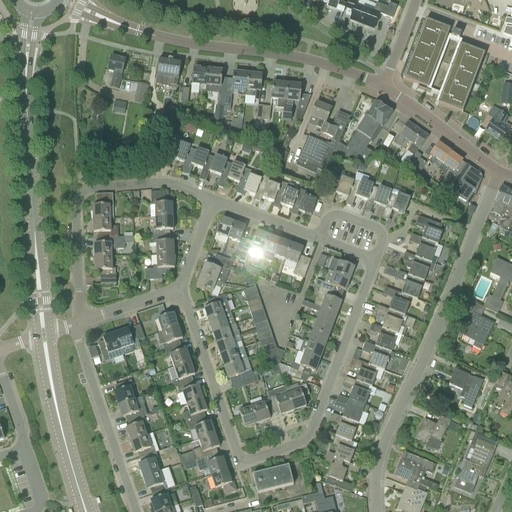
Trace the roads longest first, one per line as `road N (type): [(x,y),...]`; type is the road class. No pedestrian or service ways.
road 1 (residential): [(375,262),(308,440),(240,463),(178,290)]
road 2 (residential): [(377,511),(380,450),(497,173)]
road 3 (unclassified): [(382,86),(302,59),(190,45),(117,24)]
road 4 (residential): [(43,335),(25,68)]
road 5 (residential): [(79,323),(76,201),(86,191),(166,183),(213,200)]
road 6 (residential): [(135,511),(72,326)]
road 7 (residential): [(85,511),(43,335)]
road 8 (unclassified): [(497,173),(382,86)]
road 9 (residential): [(511,59),(466,42),(468,29),(413,8)]
